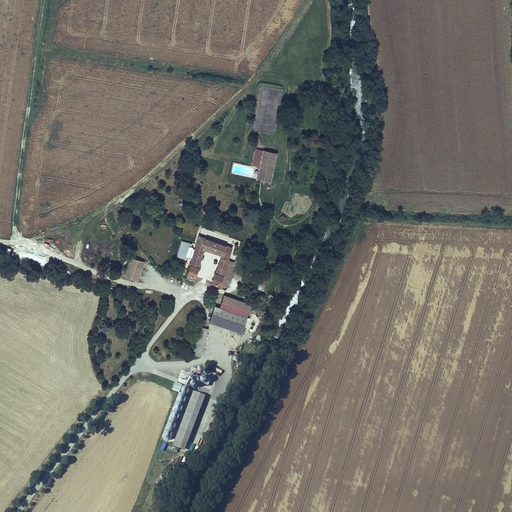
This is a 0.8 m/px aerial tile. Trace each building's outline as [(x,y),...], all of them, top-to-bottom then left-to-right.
[(264,147),(256,145),(252,161),(260,163),(264,147)] [(264,147),(258,175),(271,178),(278,151),(264,147)] [(234,244),(200,232),(196,242),(204,245),(222,251),(212,280),(222,282),(231,255),(234,244)] [(189,254),(193,239),(182,236),(178,251),(189,254)] [(195,273),(196,274),(204,245),(196,242),(187,277),(193,278),(195,273)] [(120,266),(122,267),(121,270),(131,274),(138,276),(140,269),(144,258),(128,252),(123,265),(120,265),(120,266)] [(235,256),(231,255),(222,282),(226,283),(227,284),(235,256)] [(252,301),(224,293),(218,307),(246,317),(252,301)] [(246,317),(218,307),(213,306),(209,319),(244,328),(246,317)] [(192,354),(201,357),(208,329),(199,326),(192,354)] [(189,384),(155,371),(154,376),(187,388),(189,384)] [(179,379),(187,382),(190,374),(182,371),(179,379)] [(189,395),(189,394),(189,393),(188,391),(186,391),(185,390),(183,390),(182,391),(181,392),(180,393),(180,395),(180,396),(181,398),(182,399),(183,399),(185,399),(187,399),(188,398),(189,397),(189,395)] [(181,457),(202,400),(191,396),(169,452),(181,457)] [(186,404),(186,403),(185,401),(184,400),(183,399),(181,399),(180,399),(178,400),(177,401),(177,402),(176,404),(177,405),(177,406),(179,407),(180,408),(182,408),(183,408),(184,407),(185,406),(186,404)] [(200,425),(203,426),(211,408),(208,407),(200,425)] [(183,413),(183,411),(182,410),(181,409),(180,408),(178,408),(177,408),(176,409),(174,410),(174,411),(173,412),(174,414),(174,415),(176,416),(177,417),(179,417),(180,417),(181,416),(182,414),(183,413)] [(179,422),(179,420),(179,419),(178,418),(176,417),(175,417),(174,417),(172,417),(171,418),(170,420),(170,421),(170,423),(171,424),(172,425),(174,426),(175,426),(177,425),(178,425),(179,423),(179,422)] [(176,431),(176,430),(175,428),(175,427),(173,426),(172,426),(170,426),(169,427),(168,428),(167,429),(167,430),(167,432),(168,433),(169,434),(170,435),(172,435),(173,435),(175,434),(176,432),(176,431)] [(173,440),(173,439),(172,437),(171,436),(170,435),(168,435),(167,435),(165,436),(164,437),(164,438),(163,439),(164,441),(164,442),(166,443),(167,444),(169,444),(170,444),(171,443),(172,441),(173,440)]
